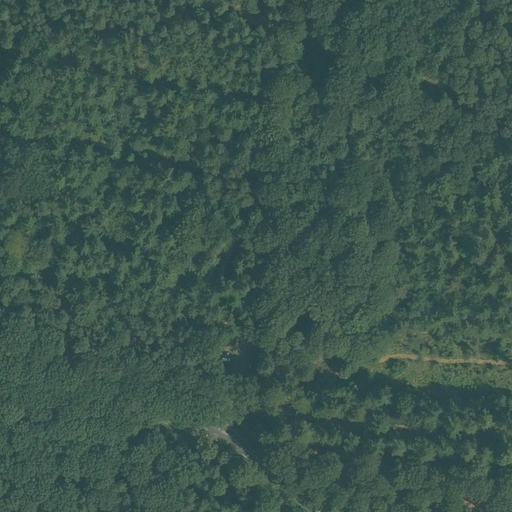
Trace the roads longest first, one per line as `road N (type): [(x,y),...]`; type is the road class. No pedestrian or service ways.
road 1 (secondary): [(318,511),(229,436),(181,410),(0,383)]
road 2 (track): [(240,316),(219,282),(228,237),(257,195),(284,0)]
road 3 (track): [(219,282),(120,231),(81,201),(39,151),(0,135)]
